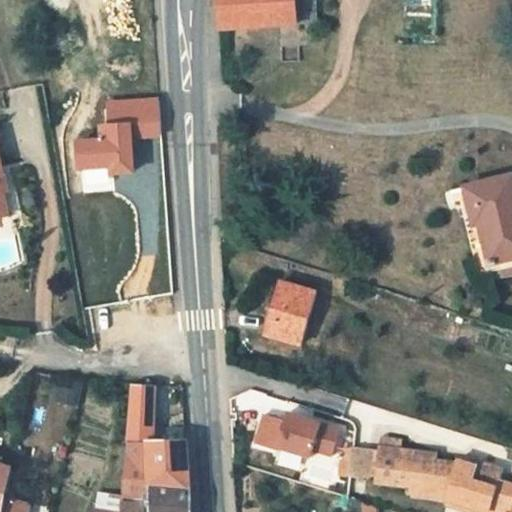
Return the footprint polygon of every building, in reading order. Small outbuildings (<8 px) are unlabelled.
[(227,0),(228,28),(295,24),(294,0),(227,0)] [(294,0),(295,24),(317,22),(315,0),(294,0)] [(78,168),(110,166),(110,173),(131,172),(129,136),(157,135),(155,100),(109,102),(110,126),(99,126),(100,141),(76,142),(78,168)] [(0,219),(10,217),(0,181),(0,173),(3,173),(0,159),(0,219)] [(511,182),(511,176),(464,189),(483,266),(511,258),(511,182)] [(278,284),(273,284),(266,312),(270,313),(265,334),(302,344),(316,288),(279,279),(278,284)] [(153,479),(153,489),(189,490),(189,480),(186,443),(155,443),(156,387),(132,387),(126,480),(153,479)] [(286,421),(266,415),(258,445),(278,451),(279,447),(313,458),(315,451),(333,456),(340,430),(289,414),(286,421)] [(382,448),(354,446),(351,473),(379,477),(378,482),(412,487),(411,493),(443,498),(456,461),(436,458),(437,451),(383,443),(382,448)] [(456,456),(456,461),(443,498),(448,499),(447,503),(474,511),(486,511),(490,502),(509,508),(511,496),(511,480),(502,478),(498,485),(469,475),(473,460),(456,456)] [(503,469),(473,460),(469,475),(498,485),(503,469)] [(0,511),(3,496),(10,469),(0,466),(0,511)] [(153,479),(126,480),(124,480),(122,511),(142,511),(143,511),(152,511),(190,511),(189,490),(153,489),(153,479)] [(0,511),(24,511),(26,502),(3,496),(0,511)] [(490,502),(486,511),(511,511),(511,496),(509,508),(490,502)] [(373,511),(373,505),(360,501),(360,511),(373,511)]
